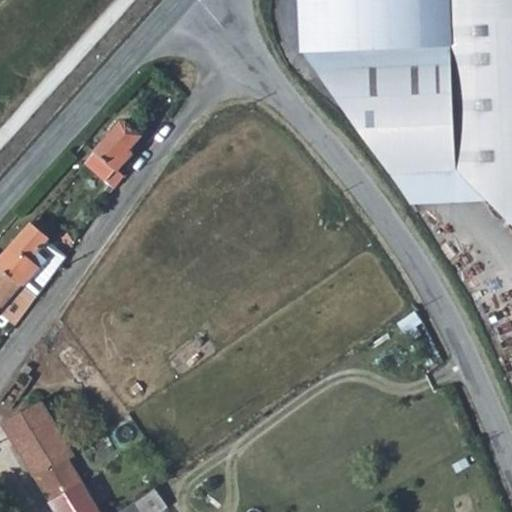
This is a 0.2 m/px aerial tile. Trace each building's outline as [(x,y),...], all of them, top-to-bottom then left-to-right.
[(511,0),(301,0),(305,49),(415,204),(490,201),(511,222),(511,0)] [(129,122),(123,120),(96,150),(117,169),(118,170),(134,152),(129,147),(141,134),(129,122)] [(87,160),(107,180),(117,169),(96,150),(87,160)] [(42,246),(49,239),(31,223),(0,258),(0,261),(39,295),(45,286),(51,278),(39,268),(47,259),(38,251),(42,246)] [(39,268),(51,278),(62,263),(60,261),(42,246),(38,251),(47,259),(39,268)] [(0,310),(18,292),(32,304),(39,295),(0,261),(0,310)] [(34,377),(23,369),(8,390),(19,398),(34,377)] [(38,476),(69,459),(76,455),(43,400),(3,420),(38,476)] [(38,476),(59,511),(85,511),(98,504),(69,459),(38,476)] [(120,511),(160,511),(170,506),(155,488),(120,511)]
